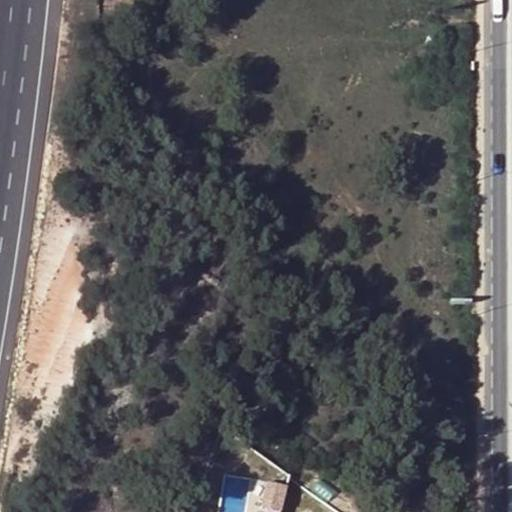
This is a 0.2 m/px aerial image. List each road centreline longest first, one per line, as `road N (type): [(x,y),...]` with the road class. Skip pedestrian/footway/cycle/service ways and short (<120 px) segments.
road 1 (secondary): [(511,511),(509,0)]
road 2 (motorway): [(0,279),(19,0)]
